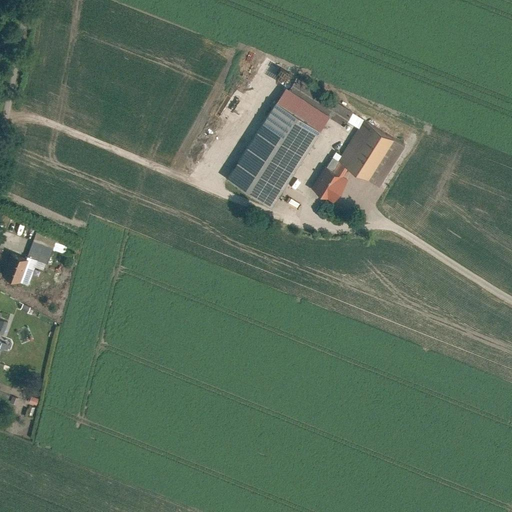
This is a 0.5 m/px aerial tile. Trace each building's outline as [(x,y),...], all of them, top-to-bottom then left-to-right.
[(309,124),(266,96),(218,171),(261,198),(309,124)] [(384,134),(355,115),(330,155),(359,173),(384,134)] [(338,174),(316,160),(302,182),(324,196),(338,174)] [(14,246),(5,270),(31,280),(41,254),(51,258),(55,245),(61,247),(65,237),(39,227),(29,252),(14,246)] [(0,348),(2,343),(0,342),(0,332),(2,328),(5,330),(10,318),(0,314),(0,348)]
